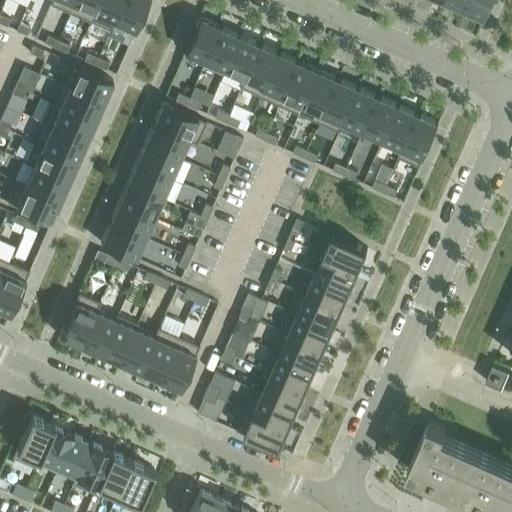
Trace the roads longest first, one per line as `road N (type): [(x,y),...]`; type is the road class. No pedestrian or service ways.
road 1 (residential): [(338,502),(511,106)]
road 2 (residential): [(511,92),(301,0)]
road 3 (residential): [(195,440),(0,354)]
road 4 (residential): [(338,502),(195,440)]
